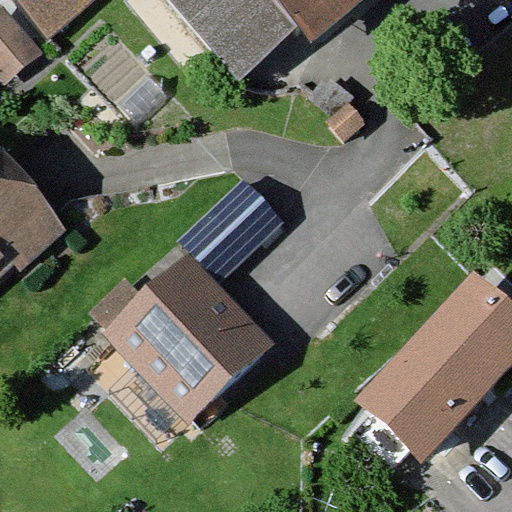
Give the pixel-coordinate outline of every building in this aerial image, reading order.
[(97,0),(13,0),(48,41),(97,0)] [(356,0),(162,0),(245,96),(356,0)] [(40,56),(2,12),(0,13),(0,79),(5,86),(40,56)] [(0,284),(61,234),(0,162),(0,284)] [(244,186),(179,244),(219,288),(283,230),(244,186)] [(272,352),(192,268),(112,344),(191,428),(272,352)] [(511,377),(511,312),(477,282),(359,413),(426,473),(511,377)]
